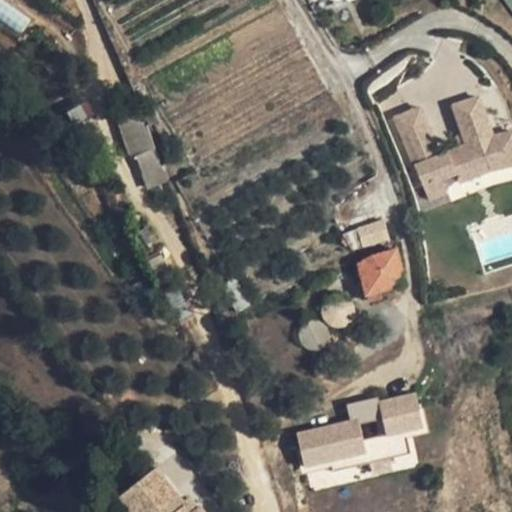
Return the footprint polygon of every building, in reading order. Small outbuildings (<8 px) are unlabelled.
[(511,122),(503,89),(487,93),(496,130),(511,125),(511,122)] [(511,165),(511,127),(494,132),(484,93),(449,102),(460,142),(454,144),(462,178),(511,165)] [(450,192),(445,177),(459,173),(451,148),(442,151),(426,103),(398,112),(428,200),(450,192)] [(140,111),(116,118),(129,159),(135,157),(140,174),(162,167),(161,165),(148,125),(144,126),(140,111)] [(162,167),(140,174),(144,188),(170,179),(164,165),(161,165),(162,167)] [(387,219),(360,228),(366,244),(392,235),(387,219)] [(368,300),(382,296),(380,289),(405,283),(397,248),(373,255),(359,263),(368,300)] [(381,395),(351,402),(355,418),(300,430),(308,466),(371,451),(364,420),(388,415),(392,432),(426,424),(418,390),(382,398),(381,395)] [(339,481),(421,461),(418,447),(335,466),(339,481)] [(155,467),(120,494),(134,511),(203,511),(198,505),(190,511),(182,501),(155,467)] [(198,505),(189,495),(182,501),(190,511),(198,505)]
